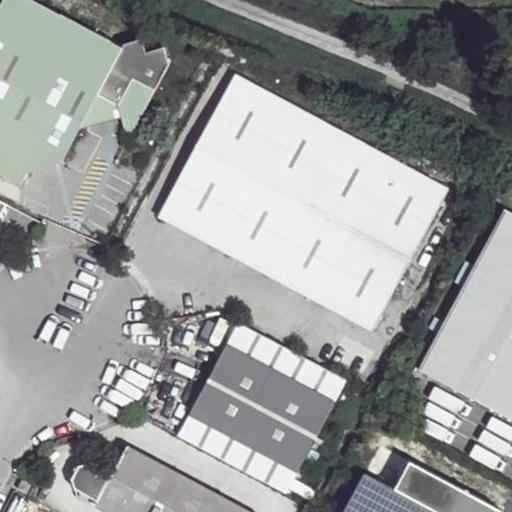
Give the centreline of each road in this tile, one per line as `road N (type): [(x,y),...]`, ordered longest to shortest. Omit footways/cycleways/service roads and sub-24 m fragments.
road 1 (residential): [(231,0),(511,131)]
road 2 (unknown): [(93,314),(63,293),(53,258),(97,161)]
road 3 (unclassified): [(65,336),(0,465)]
